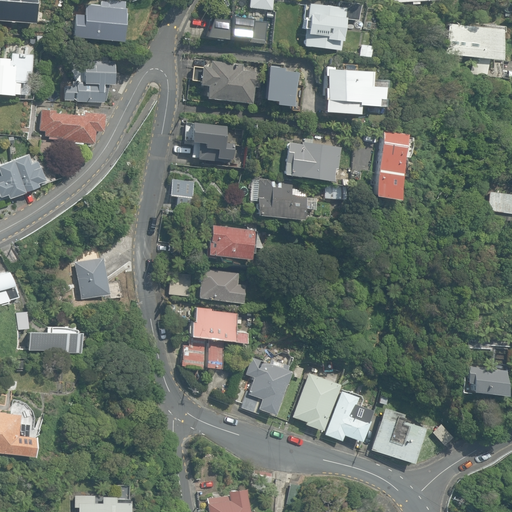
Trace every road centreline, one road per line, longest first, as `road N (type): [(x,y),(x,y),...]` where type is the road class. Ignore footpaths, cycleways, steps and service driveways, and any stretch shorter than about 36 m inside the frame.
road 1 (residential): [(157,67),(168,96),(146,219),(147,274),(180,410)]
road 2 (residential): [(180,410),(357,468),(409,497)]
road 3 (residential): [(0,232),(90,166),(140,77),(157,67)]
road 4 (residential): [(409,497),(511,430)]
